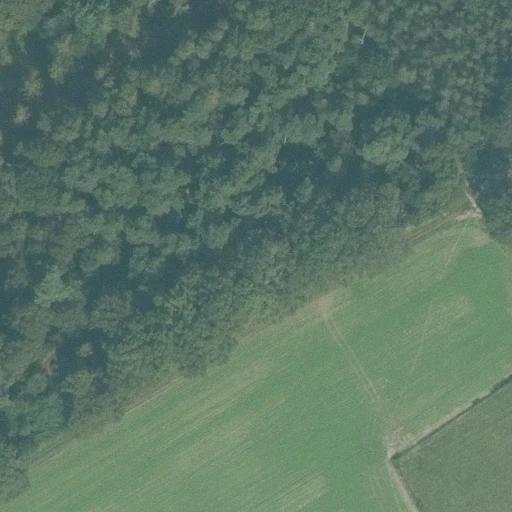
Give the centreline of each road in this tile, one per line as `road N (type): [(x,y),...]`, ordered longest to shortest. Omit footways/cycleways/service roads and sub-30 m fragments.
road 1 (track): [(0,481),(463,198)]
road 2 (track): [(330,0),(463,198),(511,245)]
